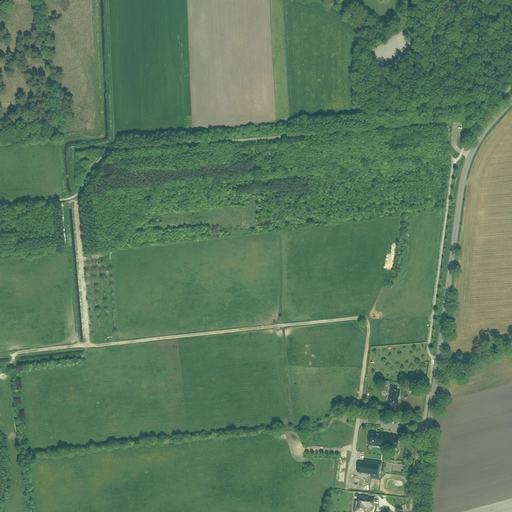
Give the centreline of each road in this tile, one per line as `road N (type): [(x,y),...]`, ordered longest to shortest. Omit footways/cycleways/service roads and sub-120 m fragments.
road 1 (track): [(0,354),(359,317),(368,333),(357,415)]
road 2 (tertiary): [(438,358),(465,167),(511,100)]
road 3 (track): [(90,346),(73,184)]
road 4 (tertiary): [(417,511),(438,358)]
